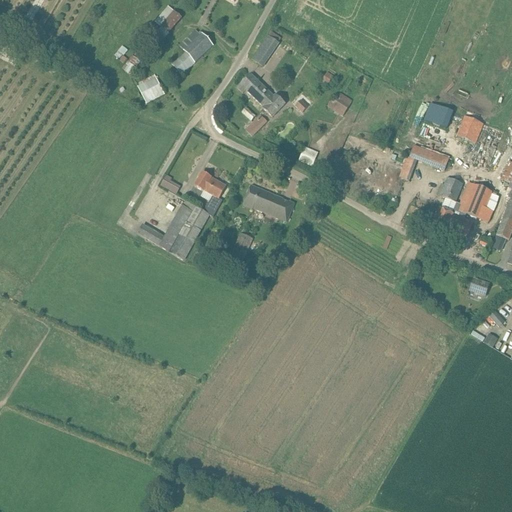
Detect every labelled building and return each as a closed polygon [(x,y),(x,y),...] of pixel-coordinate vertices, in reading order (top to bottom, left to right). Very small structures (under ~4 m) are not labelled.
[(159,47),(182,22),(168,9),(159,18),(160,28),(150,39),(159,47)] [(174,65),(183,75),(202,59),(201,58),(206,54),(207,54),(210,52),(210,50),(214,47),(202,34),(183,51),(187,54),(174,65)] [(268,37),(252,61),(262,68),(278,44),(268,37)] [(122,46),(116,56),(121,60),(128,50),(122,46)] [(135,76),(144,65),(135,56),(125,67),(135,76)] [(322,84),(326,87),(331,76),(327,74),(322,84)] [(250,75),(237,88),(244,95),(247,92),(264,109),(263,110),(272,118),(285,105),(276,96),(274,98),(250,75)] [(164,96),(155,78),(137,88),(146,105),(164,96)] [(328,108),(342,118),(353,101),(338,92),(328,108)] [(304,97),(294,108),(302,115),(312,104),(304,97)] [(430,105),(424,121),(447,130),(453,113),(430,105)] [(247,109),(242,114),(251,123),(256,118),(247,109)] [(261,116),(247,131),(253,137),(267,122),(261,116)] [(325,146),(339,151),(351,120),(345,117),(336,140),(328,137),(325,146)] [(465,118),(457,136),(476,144),(483,125),(465,118)] [(305,146),(299,161),(312,168),(312,167),(319,152),(305,146)] [(275,147),(272,154),(283,159),(286,153),(282,151),(278,149),(275,147)] [(450,159),(414,147),(402,179),(409,182),(416,163),(445,173),(450,159)] [(212,197),(203,212),(210,216),(213,218),(222,202),(219,200),(226,187),(212,179),(202,173),(194,187),(204,192),(212,197)] [(463,185),(448,179),(440,197),(455,204),(463,185)] [(175,196),(181,187),(171,182),(165,191),(175,196)] [(465,208),(462,214),(466,215),(467,216),(481,221),(488,224),(493,213),(486,209),(490,197),(491,195),(492,193),(473,186),(465,208)] [(251,187),(247,196),(243,207),(252,211),(253,209),(287,223),(294,205),(288,202),(288,203),(282,201),(283,200),(251,187)] [(508,198),(511,199),(496,236),(509,241),(511,232),(511,192),(510,192),(508,198)] [(143,226),(138,235),(184,262),(210,216),(203,212),(185,202),(164,238),(143,226)] [(441,210),(435,223),(431,232),(443,237),(445,234),(464,243),(473,224),(453,215),(441,210)] [(240,269),(253,240),(241,235),(228,263),(240,269)] [(489,286),(474,280),(470,292),(485,297),(489,286)] [(495,311),(489,317),(500,327),(506,320),(495,311)] [(485,342),(493,346),(497,339),(490,334),(485,342)]
